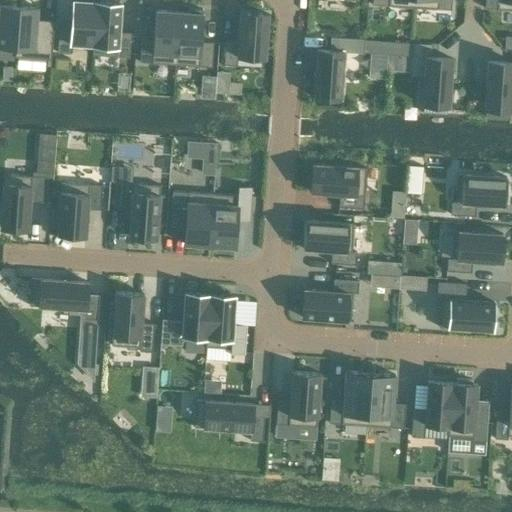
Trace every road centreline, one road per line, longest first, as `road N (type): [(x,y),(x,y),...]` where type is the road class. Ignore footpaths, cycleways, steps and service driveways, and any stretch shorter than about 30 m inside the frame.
road 1 (residential): [(511,355),(269,338),(274,274)]
road 2 (residential): [(274,274),(292,0)]
road 3 (residential): [(274,274),(5,256)]
road 4 (unknown): [(290,19),(471,26)]
